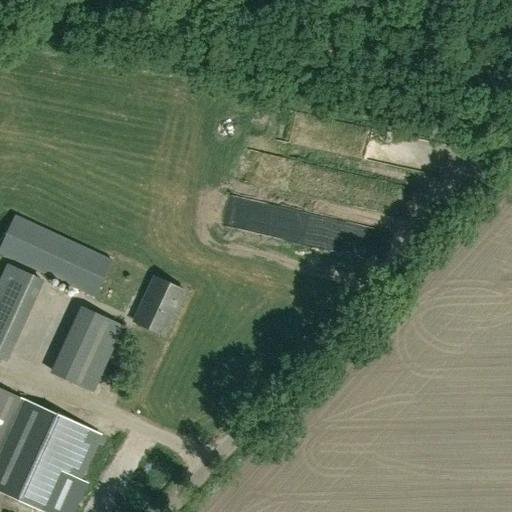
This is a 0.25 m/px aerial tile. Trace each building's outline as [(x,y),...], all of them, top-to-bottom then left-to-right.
[(389,162),(409,166),(413,148),(393,144),(389,162)] [(0,254),(92,297),(113,259),(0,207),(0,254)] [(0,359),(7,362),(44,280),(7,264),(0,279),(0,359)] [(164,337),(186,292),(156,277),(145,301),(147,302),(137,323),(164,337)] [(54,365),(99,390),(133,328),(88,303),(54,365)] [(0,492),(43,511),(73,511),(87,483),(81,480),(102,435),(27,401),(0,459),(0,492)]
